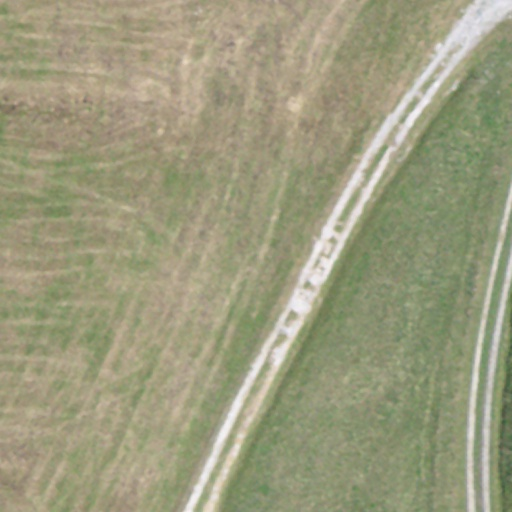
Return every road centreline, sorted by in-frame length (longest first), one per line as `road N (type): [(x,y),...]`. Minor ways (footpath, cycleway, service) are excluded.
road 1 (track): [(488,0),(400,131),(231,420),(194,511)]
road 2 (track): [(511,222),(482,387),(481,511)]
